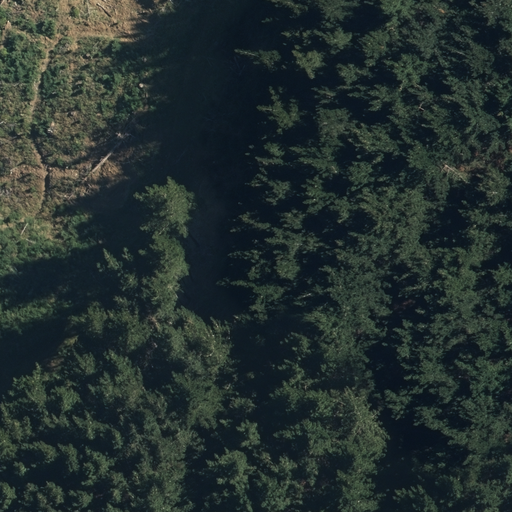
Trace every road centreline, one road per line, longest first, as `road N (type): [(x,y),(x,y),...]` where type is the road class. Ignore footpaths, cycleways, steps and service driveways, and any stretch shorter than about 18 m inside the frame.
road 1 (track): [(299,0),(253,274),(172,511)]
road 2 (track): [(352,511),(363,459),(511,232)]
